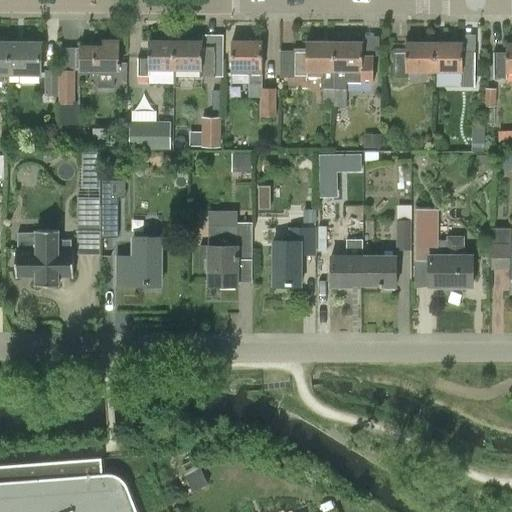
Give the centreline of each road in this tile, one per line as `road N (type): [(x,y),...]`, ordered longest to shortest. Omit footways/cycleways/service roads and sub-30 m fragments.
road 1 (residential): [(511,352),(0,351)]
road 2 (residential): [(475,5),(103,1)]
